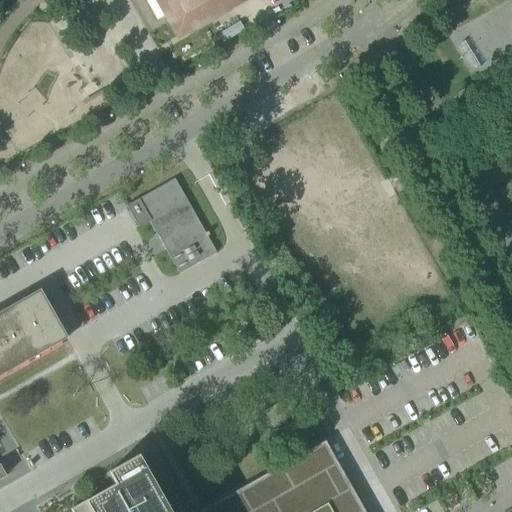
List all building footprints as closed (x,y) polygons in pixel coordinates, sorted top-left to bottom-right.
[(151,0),(177,45),(254,0),(226,0),(230,6),(191,28),(176,1),(162,8),(157,0),(151,0)] [(157,0),(162,8),(176,1),(191,28),(230,6),(226,0),(157,0)] [(186,186),(179,190),(173,180),(125,208),(137,229),(148,222),(178,275),(215,254),(206,238),(208,237),(206,233),(204,235),(185,201),(192,197),(186,186)] [(0,470),(0,377),(61,343),(33,294),(0,313),(0,479),(4,478),(0,470)] [(272,431),(301,415),(300,414),(296,406),(293,401),(290,397),(262,413),(272,430),(272,431)] [(141,473),(134,462),(133,460),(106,475),(107,477),(112,487),(88,500),(94,511),(361,511),(323,444),(278,470),(275,465),(244,483),(247,488),(203,511),(157,511),(148,496),(149,496),(149,495),(148,495),(137,476),(141,473)]
